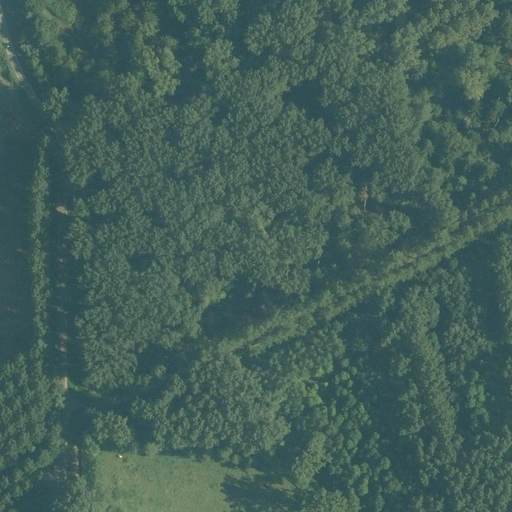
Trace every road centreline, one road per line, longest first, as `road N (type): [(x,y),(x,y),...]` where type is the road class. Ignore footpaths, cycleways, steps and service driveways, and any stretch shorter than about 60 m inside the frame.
road 1 (unclassified): [(61,404),(137,394),(511,209)]
road 2 (unclassified): [(61,404),(64,164),(0,18)]
